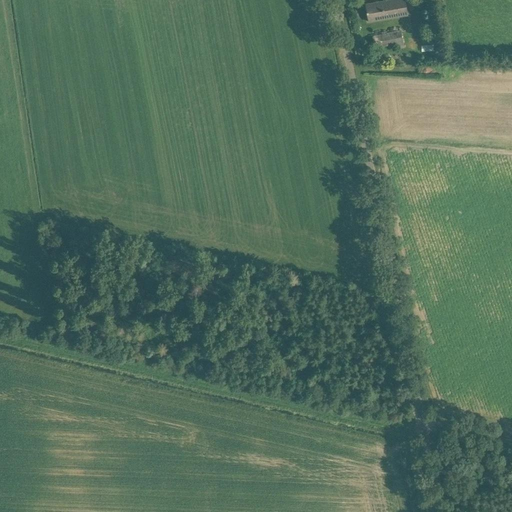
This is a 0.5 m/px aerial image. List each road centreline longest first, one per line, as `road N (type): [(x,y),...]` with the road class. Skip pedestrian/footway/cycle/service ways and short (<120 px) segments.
road 1 (unclassified): [(436,511),(334,0)]
road 2 (track): [(421,430),(394,431),(0,339)]
